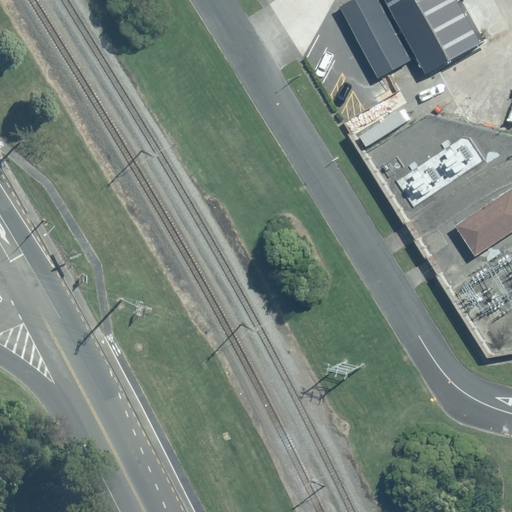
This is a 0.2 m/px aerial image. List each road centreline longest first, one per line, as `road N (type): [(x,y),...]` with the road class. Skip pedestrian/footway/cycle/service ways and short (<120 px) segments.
road 1 (residential): [(511,413),(455,386),(431,356),(212,0)]
road 2 (primary): [(29,281),(149,511)]
